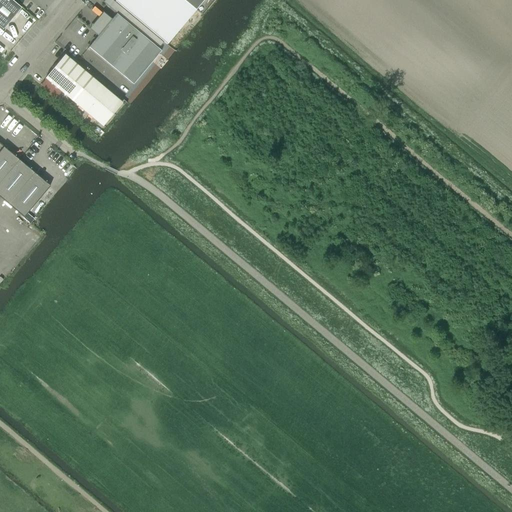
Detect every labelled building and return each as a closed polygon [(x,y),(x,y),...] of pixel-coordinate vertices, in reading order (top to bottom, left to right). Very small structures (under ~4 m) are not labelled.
[(0,0),(0,27),(3,30),(21,8),(10,0),(0,0)] [(112,0),(104,0),(103,2),(158,48),(163,42),(112,0)] [(197,8),(204,14),(215,0),(115,0),(114,1),(166,45),(197,8)] [(161,51),(115,13),(87,47),(133,85),(161,51)] [(45,78),(99,123),(102,126),(122,103),(118,100),(64,55),(45,78)] [(0,197),(23,217),(42,195),(49,201),(56,192),(49,187),(49,186),(0,144),(0,197)]
